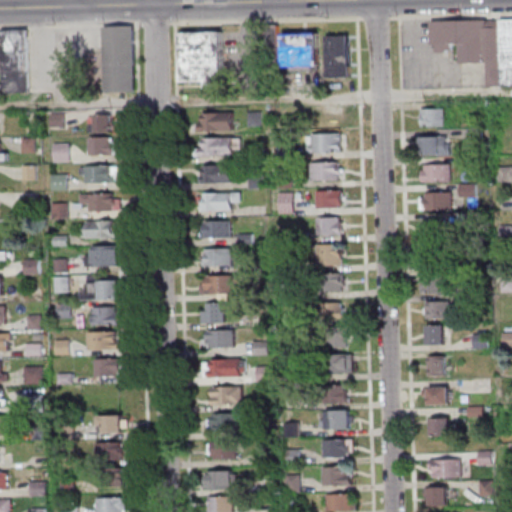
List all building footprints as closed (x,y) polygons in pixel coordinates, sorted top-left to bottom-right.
[(511,20),(511,86),(490,87),(489,64),(462,64),(461,44),(455,45),(455,49),(449,50),(449,53),(439,53),(439,45),(434,45),(433,23),(511,20)] [(107,93),(105,28),(134,27),(136,92),(107,93)] [(3,31),(29,30),(31,92),(5,93),(3,31)] [(182,33),(223,32),(224,89),(208,89),(207,82),(183,83),(182,33)] [(319,32),(283,32),(283,65),(319,65),(319,32)] [(330,35),(332,78),(354,77),(352,34),(330,35)] [(446,110),(447,126),(425,126),(424,111),(446,110)] [(235,130),(235,111),(200,111),(200,130),(235,130)] [(262,113),(250,114),(250,127),(263,126),(262,113)] [(66,127),(53,127),(53,114),(66,114),(66,127)] [(91,134),(90,117),(112,117),(113,134),(91,134)] [(483,129),(483,139),(470,140),(470,130),(483,129)] [(343,152),(343,133),(308,133),(308,152),(343,152)] [(204,145),(198,145),(198,155),(241,155),(241,136),(204,136),(204,145)] [(91,155),(90,139),(112,138),(112,142),(118,142),(118,154),(91,155)] [(452,144),(453,154),(424,155),(424,139),(451,138),(451,144),(452,144)] [(23,140),(37,139),(38,153),(24,153),(23,140)] [(0,143),(3,143),(3,154),(10,154),(10,161),(4,161),(4,163),(0,163),(0,143)] [(56,145),(71,144),(71,162),(57,163),(56,145)] [(292,146),(278,146),(278,162),(292,162),(292,146)] [(471,169),(471,159),(484,159),(484,168),(471,169)] [(312,178),(343,178),(343,161),(312,161),(312,178)] [(233,181),(233,164),(201,164),(201,181),(233,181)] [(120,182),(88,183),(88,175),(83,176),(82,169),(87,169),(87,167),(119,166),(120,182)] [(424,170),(427,170),(427,167),(452,166),(452,182),(424,182),(424,170)] [(37,181),(26,181),(26,167),(36,167),(37,181)] [(499,168),(511,167),(511,182),(499,183),(499,168)] [(292,173),(280,174),(281,187),(293,187),(292,173)] [(68,175),(69,190),(54,191),(54,176),(68,175)] [(265,176),(253,176),(254,190),(266,189),(265,176)] [(479,198),(462,198),(462,186),(478,186),(479,198)] [(318,207),(343,207),(343,189),(318,189),(318,207)] [(202,209),(233,209),(233,201),(241,201),(241,191),(202,191),(202,209)] [(280,214),(295,214),(295,193),(280,193),(280,214)] [(83,204),(83,195),(114,194),(114,201),(121,200),(121,211),(91,212),(91,204),(83,204)] [(422,198),(429,198),(428,195),(453,194),(454,211),(422,212),(422,198)] [(21,198),(36,197),(36,213),(22,214),(21,198)] [(55,219),(54,204),(70,203),(70,218),(55,219)] [(343,216),(318,216),(318,234),(343,234),(343,216)] [(89,221),(114,220),(115,238),(90,239),(89,221)] [(208,222),(234,221),(234,239),(209,240),(208,222)] [(424,221),(445,221),(446,238),(425,238),(424,221)] [(511,236),(501,237),(501,227),(511,227),(511,236)] [(241,233),(253,233),(254,243),(241,243),(241,233)] [(70,247),(57,247),(57,237),(69,237),(70,247)] [(488,241),(489,254),(473,254),(473,241),(488,241)] [(345,243),(319,243),(319,264),(345,264),(345,243)] [(234,264),(234,247),(203,247),(203,264),(234,264)] [(87,257),(94,257),(94,249),(120,248),(120,266),(88,267),(87,257)] [(445,248),(446,266),(427,267),(427,249),(445,248)] [(10,250),(0,249),(0,270),(0,271),(0,259),(10,259),(10,250)] [(298,257),(282,258),(282,273),(299,272),(298,257)] [(41,260),(41,275),(27,275),(27,261),(41,260)] [(70,274),(57,275),(56,261),(69,261),(70,274)] [(275,261),(252,261),(252,272),(276,272),(275,261)] [(326,272),(326,291),(345,291),(345,272),(326,272)] [(207,277),(246,276),(246,286),(237,287),(237,294),(202,295),(202,286),(207,286),(207,277)] [(424,294),(424,276),(446,276),(446,286),(455,286),(455,294),(424,294)] [(511,292),(503,293),(503,276),(511,276),(511,292)] [(71,294),(58,294),(57,278),(71,278),(71,294)] [(85,292),(90,291),(90,285),(101,285),(101,283),(122,282),(122,291),(125,290),(125,298),(122,298),(122,301),(96,301),(85,301),(85,292)] [(471,307),(470,296),(484,296),(484,307),(471,307)] [(345,301),(326,301),(326,319),(345,319),(345,301)] [(224,302),(207,302),(207,309),(203,309),(203,322),(225,321),(224,302)] [(452,319),(428,320),(428,304),(452,303),(452,319)] [(59,319),(59,305),(72,305),(73,318),(59,319)] [(0,306),(8,306),(8,324),(0,324),(0,306)] [(121,311),(122,325),(96,326),(95,309),(118,308),(118,311),(121,311)] [(30,331),(30,316),(42,315),(43,331),(30,331)] [(446,326),(447,345),(429,345),(429,327),(446,326)] [(349,327),(326,327),(326,346),(349,346),(349,327)] [(209,330),(236,331),(236,347),(203,347),(203,337),(209,337),(209,330)] [(121,342),(121,350),(91,351),(90,333),(118,332),(118,342),(121,342)] [(0,334),(13,334),(13,341),(10,341),(10,352),(0,352),(0,334)] [(490,335),(490,349),(475,350),(475,336),(490,335)] [(58,356),(57,341),(71,341),(71,355),(58,356)] [(256,342),(256,355),(270,355),(270,342),(256,342)] [(29,345),(43,345),(43,357),(29,357),(29,345)] [(354,354),(332,354),(332,372),(354,372),(354,354)] [(447,377),(431,377),(430,358),(446,358),(447,377)] [(212,360),(243,359),(244,378),(212,379),(212,360)] [(126,373),(120,373),(120,376),(98,377),(97,360),(122,360),(122,362),(125,362),(126,373)] [(0,361),(3,361),(4,376),(10,375),(10,381),(0,381),(0,361)] [(259,367),(259,382),(274,381),(273,367),(259,367)] [(45,384),(27,385),(27,368),(44,368),(45,384)] [(73,374),(74,384),(59,385),(59,375),(73,374)] [(349,384),(329,384),(329,401),(349,401),(349,384)] [(214,388),(245,387),(246,405),(214,406),(214,388)] [(432,406),(432,403),(426,404),(426,391),(432,391),(432,389),(451,389),(452,405),(432,406)] [(28,396),(45,396),(45,412),(28,412),(28,396)] [(471,418),(470,408),(484,408),(484,418),(471,418)] [(326,428),(353,428),(353,409),(326,409),(326,428)] [(217,415),(242,414),(243,432),(217,433),(217,415)] [(101,417),(124,417),(124,433),(101,434),(101,417)] [(10,436),(0,436),(0,418),(10,418),(10,436)] [(433,437),(433,420),(452,419),(452,425),(459,425),(459,436),(433,437)] [(301,423),(287,423),(287,438),(301,438),(301,423)] [(61,441),(61,428),(76,427),(77,441),(61,441)] [(46,428),(47,441),(34,441),(34,428),(46,428)] [(324,456),(353,456),(353,437),(324,437),(324,456)] [(214,443),(239,442),(240,460),(214,461),(214,443)] [(123,443),(123,461),(98,462),(98,444),(123,443)] [(303,450),(289,450),(290,466),(303,465),(303,450)] [(481,466),(481,453),(493,453),(493,466),(481,466)] [(432,461),(462,461),(463,477),(435,478),(435,473),(433,473),(432,461)] [(324,468),(354,467),(355,485),(325,487),(324,468)] [(108,488),(107,470),(126,469),(127,487),(108,488)] [(209,472),(235,472),(235,490),(210,490),(209,472)] [(0,474),(9,474),(10,490),(0,490),(0,474)] [(300,475),(291,475),(291,489),(301,489),(300,475)] [(273,479),(262,479),(262,491),(274,490),(273,479)] [(64,482),(76,482),(76,495),(64,495),(64,482)] [(33,497),(32,483),(48,483),(48,496),(33,497)] [(482,483),(494,483),(495,497),(482,497),(482,483)] [(426,498),(426,490),(450,489),(450,506),(432,506),(432,498),(426,498)] [(327,510),(356,510),(356,493),(327,493),(327,510)] [(235,511),(235,495),(209,495),(209,511),(235,511)] [(127,499),(127,511),(98,511),(98,500),(127,499)] [(0,511),(0,501),(13,501),(13,511),(0,511)]
